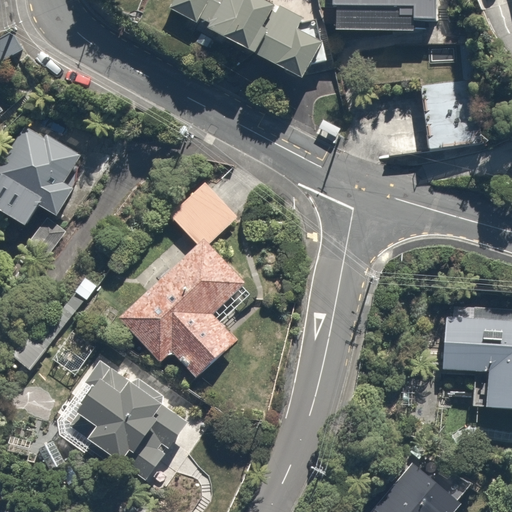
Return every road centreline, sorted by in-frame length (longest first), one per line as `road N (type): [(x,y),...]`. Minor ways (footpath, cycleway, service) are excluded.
road 1 (residential): [(356,189),(313,174),(77,42),(54,0)]
road 2 (residential): [(270,511),(327,344),(356,189)]
road 3 (residential): [(511,233),(418,215),(356,189)]
